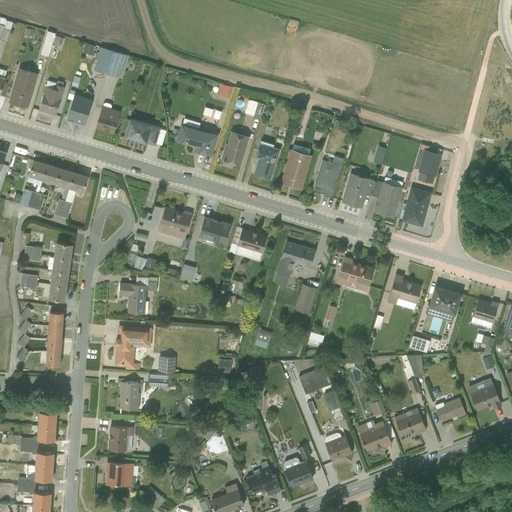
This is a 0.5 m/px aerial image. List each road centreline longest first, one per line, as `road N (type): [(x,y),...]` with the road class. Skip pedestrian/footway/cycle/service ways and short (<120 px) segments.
road 1 (tertiary): [(0,124),(448,259)]
road 2 (track): [(139,0),(148,33),(171,58),(466,147)]
road 3 (secondary): [(511,427),(297,511)]
road 4 (residential): [(77,386),(89,261)]
road 5 (residential): [(70,511),(77,386)]
road 6 (residential): [(89,261),(105,206),(122,207),(128,221),(109,245)]
